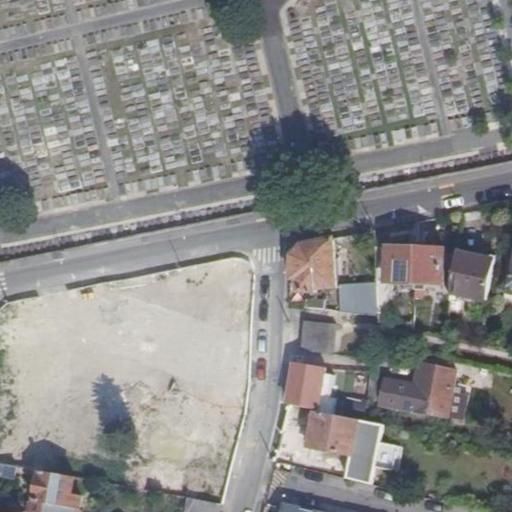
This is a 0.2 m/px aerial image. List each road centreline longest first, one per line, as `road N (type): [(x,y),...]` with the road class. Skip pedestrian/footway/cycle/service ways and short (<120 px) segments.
road 1 (residential): [(240,511),(274,376),(278,228),(511,180)]
road 2 (unknown): [(0,282),(278,228)]
